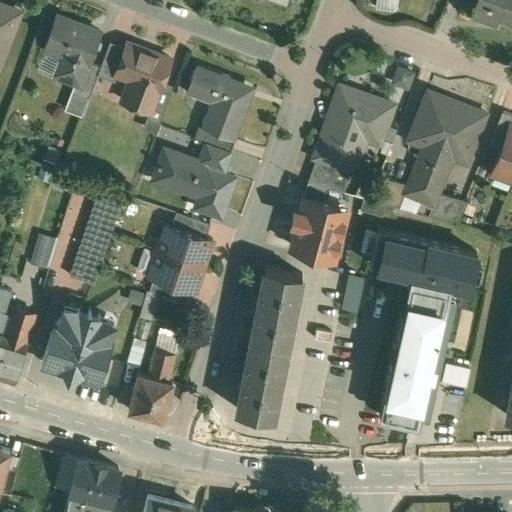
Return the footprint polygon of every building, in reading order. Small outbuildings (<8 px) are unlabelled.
[(511,0),(476,0),(471,14),(498,24),(501,17),(511,21),(511,0)] [(0,61),(19,11),(0,3),(0,61)] [(101,32),(56,15),(43,49),(68,58),(61,76),(76,81),(81,83),(90,61),(101,32)] [(126,46),(110,40),(101,65),(98,73),(115,80),(117,73),(116,73),(126,46)] [(170,57),(128,41),(126,46),(116,73),(117,73),(137,81),(130,101),(149,109),(150,109),(161,79),(170,57)] [(90,61),(81,83),(76,81),(72,91),(89,97),(98,73),(101,65),(90,61)] [(398,62),(395,84),(414,87),(417,65),(398,62)] [(244,81),(197,63),(186,91),(211,100),(201,126),(199,125),(195,137),(206,140),(231,149),(251,96),(240,92),(244,81)] [(173,84),(161,79),(150,109),(149,109),(145,119),(159,124),(173,84)] [(393,103),(340,84),(315,155),(317,156),(353,168),(355,169),(366,136),(380,141),(393,103)] [(408,139),(423,144),(408,183),(399,206),(430,215),(439,191),(453,156),(467,161),(487,112),(428,89),(408,139)] [(89,97),(72,91),(65,110),(82,116),(89,97)] [(511,112),(503,109),(490,143),(501,147),(510,123),(511,123),(511,121),(511,112)] [(501,147),(492,171),(511,178),(511,123),(510,123),(501,147)] [(231,149),(206,140),(200,155),(225,164),(231,149)] [(225,164),(200,155),(199,159),(164,147),(152,179),(199,195),(195,207),(221,216),(234,176),(223,172),(225,164)] [(353,168),(317,156),(308,180),(327,186),(345,191),(353,168)] [(408,183),(379,175),(370,197),(399,206),(408,183)] [(308,180),(304,195),(323,200),(327,186),(308,180)] [(105,186),(77,268),(101,262),(125,192),(105,186)] [(468,199),(439,191),(430,215),(459,223),(468,199)] [(323,200),(304,195),(300,209),(294,207),(290,219),(297,221),(290,245),(333,256),(346,206),(323,200)] [(211,222),(177,210),(172,224),(206,236),(211,222)] [(172,224),(166,222),(157,248),(204,264),(213,238),(206,236),(172,224)] [(369,263),(410,273),(447,282),(468,287),(477,252),(378,228),(369,263)] [(55,236),(40,232),(32,261),(47,265),(55,236)] [(204,264),(157,248),(148,273),(154,276),(188,287),(195,290),(204,264)] [(77,268),(73,269),(71,275),(94,282),(101,262),(77,268)] [(303,273),(265,266),(259,296),(256,296),(256,297),(257,297),(255,306),(254,306),(254,307),(257,307),(245,367),(242,366),(242,367),(243,367),(242,376),(240,376),(240,377),(243,378),(237,408),(275,416),(275,414),(272,414),(279,379),(282,380),(282,379),(279,379),(286,344),(289,345),(289,344),(286,343),(293,309),(296,309),(293,308),(300,274),(303,274),(303,273)] [(344,307),(359,310),(366,275),(350,272),(344,307)] [(447,282),(410,273),(403,303),(400,302),(400,303),(401,304),(399,313),(398,312),(397,313),(400,314),(386,373),(383,372),(383,373),(384,374),(382,383),(381,382),(381,383),(383,384),(376,414),(413,423),(414,422),(411,421),(419,387),(422,388),(422,387),(420,386),(428,352),(430,353),(431,352),(428,351),(436,317),(439,318),(439,317),(437,317),(444,283),(447,283),(447,282)] [(188,287),(154,276),(150,289),(184,301),(188,287)] [(13,290),(0,286),(0,321),(2,315),(5,316),(13,290)] [(144,303),(146,290),(132,288),(130,301),(144,303)] [(33,296),(18,292),(14,306),(34,312),(35,307),(30,305),(33,296)] [(0,332),(0,374),(14,379),(34,312),(14,306),(5,334),(0,332)] [(79,307),(59,317),(58,322),(57,321),(53,331),(52,331),(42,361),(64,368),(65,370),(65,369),(69,376),(76,373),(78,372),(99,379),(111,338),(109,337),(110,333),(99,313),(95,316),(89,314),(91,308),(89,308),(88,314),(82,312),(79,307)] [(204,320),(184,315),(182,323),(178,322),(177,326),(178,326),(176,332),(185,335),(182,344),(197,347),(204,320)] [(177,326),(164,323),(161,334),(175,337),(176,332),(178,326),(177,326)] [(177,344),(156,339),(147,374),(169,379),(177,344)] [(147,374),(138,371),(129,408),(130,409),(132,412),(140,414),(144,413),(144,412),(163,417),(172,380),(169,379),(147,374)] [(0,479),(9,448),(0,445),(0,479)] [(71,490),(109,499),(117,469),(78,459),(71,490)] [(105,511),(109,499),(71,490),(65,511),(105,511)] [(191,511),(193,506),(148,495),(144,511),(191,511)] [(255,507),(234,504),(233,511),(270,511),(271,509),(270,508),(268,504),(258,503),(255,507)]
